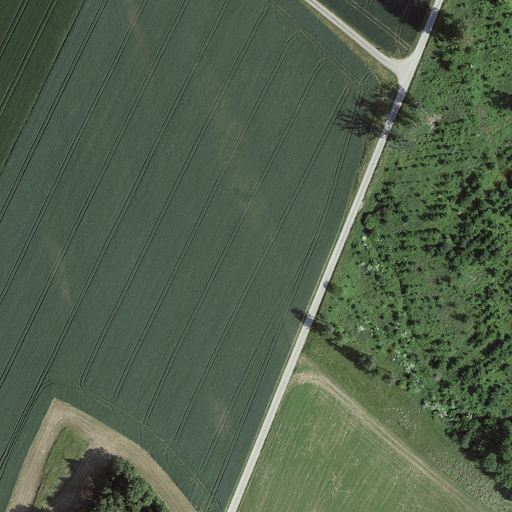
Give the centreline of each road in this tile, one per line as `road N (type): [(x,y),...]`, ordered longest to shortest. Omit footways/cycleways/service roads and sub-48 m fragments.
road 1 (unclassified): [(232,511),(440,0)]
road 2 (track): [(407,79),(310,0)]
